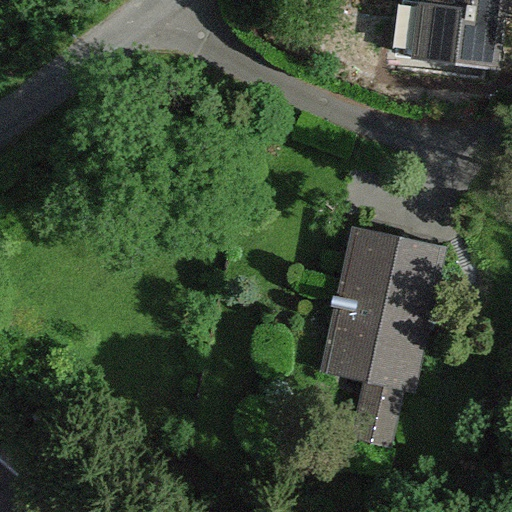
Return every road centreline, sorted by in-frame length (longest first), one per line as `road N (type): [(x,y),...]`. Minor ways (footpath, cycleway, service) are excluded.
road 1 (residential): [(180,0),(315,98),(410,131),(489,128),(511,118)]
road 2 (residential): [(165,0),(0,123)]
